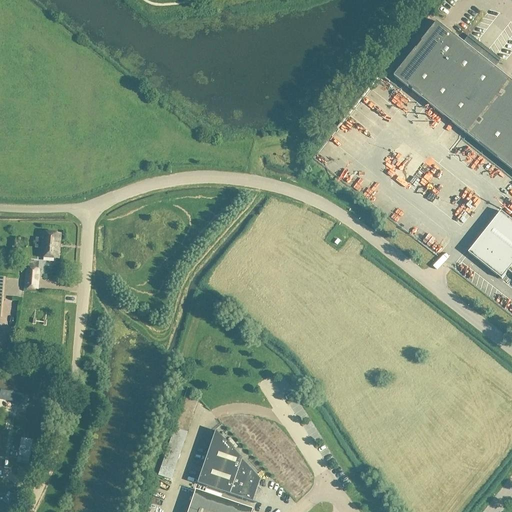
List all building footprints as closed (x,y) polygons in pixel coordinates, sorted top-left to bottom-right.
[(511,81),(510,79),(495,67),(456,36),(455,36),(451,34),(452,33),(451,33),(437,22),(421,41),(421,42),(419,45),(418,45),(418,46),(416,49),(415,49),(394,76),(394,77),(408,88),(409,88),(412,90),(412,91),(511,170),(511,81)] [(431,131),(435,121),(430,119),(426,128),(431,131)] [(447,133),(442,139),(451,146),(456,141),(447,133)] [(388,215),(395,206),(377,191),(369,201),(388,215)] [(508,271),(511,274),(511,220),(501,212),(468,253),(501,280),(508,271)] [(39,257),(57,258),(59,234),(41,233),(39,257)] [(37,289),(37,282),(39,269),(26,268),(25,281),(24,288),(37,289)] [(475,276),(472,280),(462,271),(459,275),(478,290),(489,276),(484,272),(479,279),(475,276)] [(495,305),(501,300),(491,291),(486,297),(495,305)] [(0,390),(0,392),(0,406),(14,409),(15,402),(20,403),(19,410),(25,411),(28,395),(0,390)] [(260,479),(241,459),(215,430),(196,484),(253,503),(253,502),(252,502),(260,479)] [(166,451),(158,475),(171,480),(179,455),(166,451)] [(250,511),(252,509),(195,489),(186,511),(250,511)]
